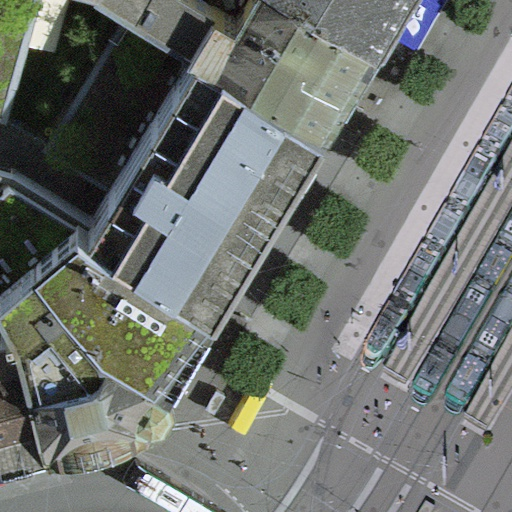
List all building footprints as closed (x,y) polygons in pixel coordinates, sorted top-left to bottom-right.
[(0,0),(0,114),(4,115),(37,0),(0,0)] [(325,113),(191,33),(136,0),(131,0),(44,144),(109,183),(92,210),(88,216),(216,294),(219,289),(250,238),(325,113)] [(136,0),(191,33),(211,0),(334,0),(379,26),(390,8),(394,0),(136,0)] [(211,0),(191,33),(325,113),(326,114),(334,100),(379,26),(334,0),(211,0)] [(511,207),(511,153),(383,377),(407,390),(511,207)] [(0,180),(0,206),(100,326),(171,369),(195,329),(216,294),(88,216),(11,169),(0,180)] [(0,281),(17,313),(47,430),(47,432),(65,427),(150,405),(150,403),(163,399),(173,384),(170,370),(171,369),(100,326),(0,206),(0,281)] [(0,441),(47,430),(17,313),(0,281),(0,441)] [(511,395),(511,341),(465,424),(488,437),(511,395)]
